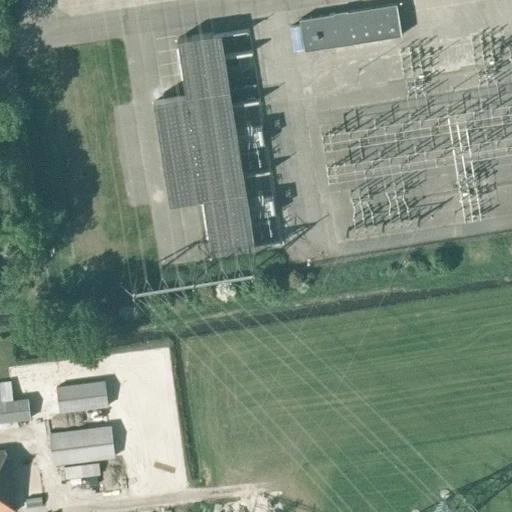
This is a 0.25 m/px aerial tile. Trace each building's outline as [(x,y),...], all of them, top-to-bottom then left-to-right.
[(402,35),(397,3),(300,18),(305,50),(402,35)] [(212,254),(256,247),(222,31),(178,38),(187,94),(154,99),(171,203),(203,198),(212,254)] [(0,422),(31,419),(28,398),(14,400),(11,380),(0,381),(0,422)] [(106,380),(56,386),(59,412),(109,405),(106,380)] [(112,425),(48,432),(52,466),(116,457),(112,425)] [(8,449),(0,450),(0,511),(18,511),(13,467),(10,467),(8,449)]
